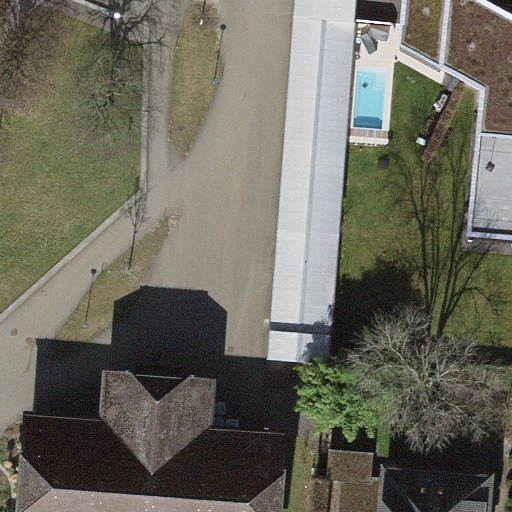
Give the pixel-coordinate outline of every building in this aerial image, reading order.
[(295,0),(280,360),(343,363),(358,0),(295,0)] [(477,247),(511,247),(511,0),(396,0),(392,40),(489,97),(477,247)] [(98,422),(22,417),(15,511),(282,511),(288,437),(212,431),(216,384),(102,376),(98,422)] [(336,459),(336,490),(382,492),(384,462),(336,459)] [(504,511),(506,495),(385,485),(382,492),(381,511),(504,511)] [(336,490),(335,511),(381,511),(382,492),(336,490)]
